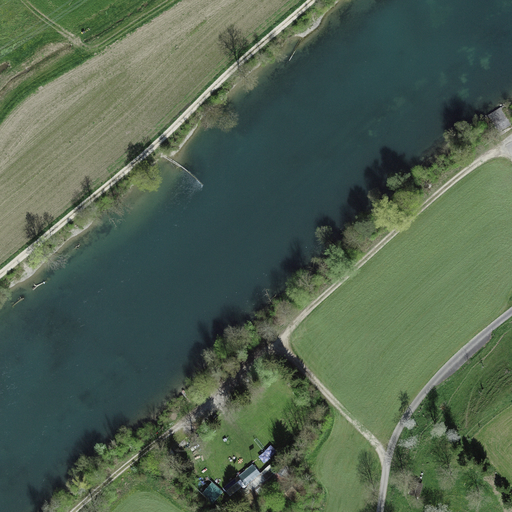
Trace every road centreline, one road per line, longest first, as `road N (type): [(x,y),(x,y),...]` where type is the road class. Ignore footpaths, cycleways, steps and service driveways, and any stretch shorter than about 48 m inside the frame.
road 1 (track): [(0,271),(308,0)]
road 2 (unclassified): [(292,334),(509,141)]
road 3 (track): [(84,511),(292,334)]
road 4 (unclassified): [(292,334),(302,367),(391,453)]
road 5 (unclassified): [(480,338),(417,405),(391,453)]
